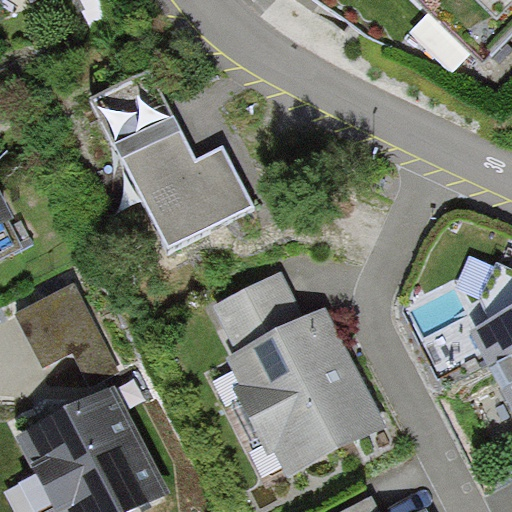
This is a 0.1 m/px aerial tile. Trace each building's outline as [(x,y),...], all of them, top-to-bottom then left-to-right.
[(511,38),(511,0),(419,0),(487,65),(511,38)] [(175,120),(118,150),(169,250),(253,208),(223,151),(197,164),(190,149),(175,120)] [(0,229),(16,221),(0,191),(0,229)] [(237,358),(227,363),(240,388),(234,391),(267,456),(275,451),(288,477),(383,429),(324,314),(304,324),(280,278),(213,311),(237,358)] [(76,285),(15,316),(44,373),(70,359),(89,395),(124,378),(76,285)] [(511,313),(472,334),(511,411),(511,313)] [(117,390),(18,438),(53,511),(142,511),(170,499),(117,390)] [(380,511),(374,498),(344,511),(380,511)]
